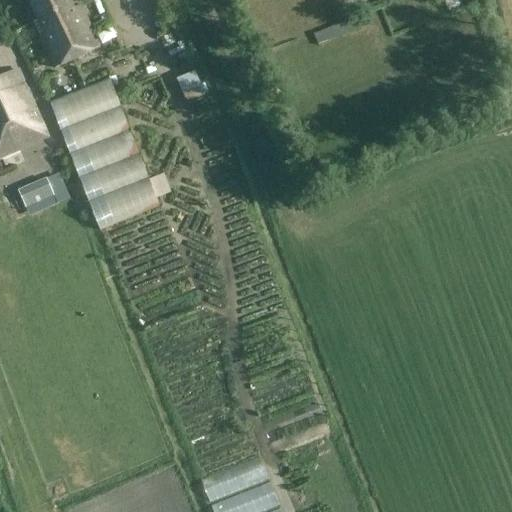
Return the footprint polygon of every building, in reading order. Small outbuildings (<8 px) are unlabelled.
[(40,38),(55,69),(96,49),(89,35),(92,33),(80,7),(74,9),(69,0),(37,0),(31,3),(39,20),(34,23),(41,38),(40,38)] [(0,160),(47,139),(17,72),(1,79),(0,76),(0,160)] [(49,104),(100,234),(160,211),(109,81),(49,104)] [(189,110),(211,103),(207,92),(185,100),(189,110)] [(27,215),(55,202),(46,183),(18,196),(27,215)]
